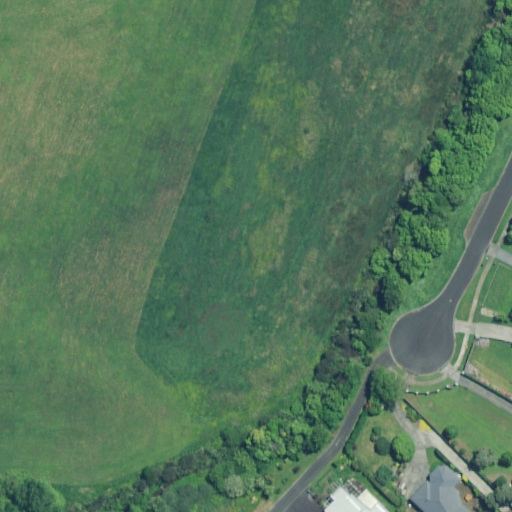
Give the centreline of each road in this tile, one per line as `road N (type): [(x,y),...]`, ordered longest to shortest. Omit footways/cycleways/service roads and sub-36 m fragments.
road 1 (residential): [(430,328),(383,358),(338,440),(275,511)]
road 2 (residential): [(511,170),(430,328)]
